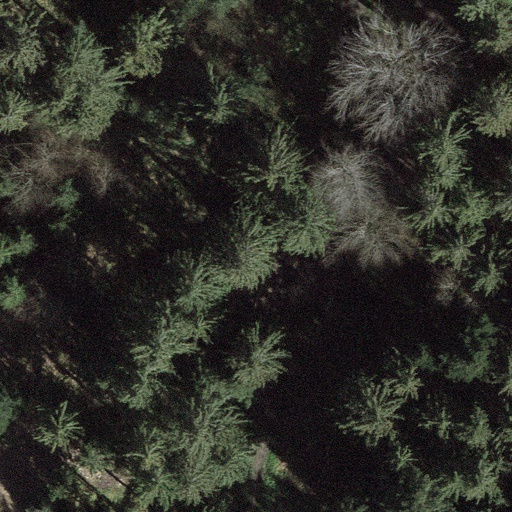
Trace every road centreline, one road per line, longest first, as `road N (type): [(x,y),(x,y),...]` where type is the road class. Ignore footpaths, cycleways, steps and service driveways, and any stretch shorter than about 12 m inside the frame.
road 1 (track): [(511,21),(366,91),(288,442),(242,511)]
road 2 (track): [(328,0),(366,91),(511,285)]
